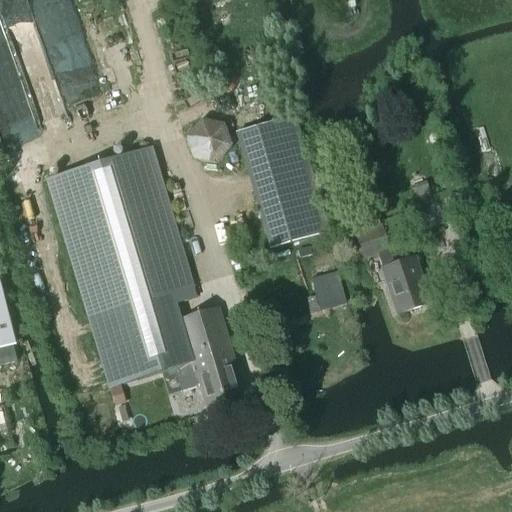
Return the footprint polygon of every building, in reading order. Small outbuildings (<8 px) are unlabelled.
[(215,166),(231,149),(224,125),(200,121),(185,139),(192,161),(215,166)] [(151,149),(46,181),(88,319),(109,391),(136,383),(164,374),(158,354),(172,350),(160,310),(161,310),(196,299),(193,288),(151,149)] [(358,236),(356,237),(364,260),(377,256),(397,316),(426,306),(416,278),(419,277),(414,260),(393,267),(380,229),(358,236)] [(319,313),(345,305),(337,273),(311,280),(319,313)] [(175,361),(173,362),(175,371),(182,393),(199,388),(208,417),(243,406),(232,370),(236,369),(218,309),(176,322),(186,358),(175,361)] [(0,363),(14,360),(10,344),(11,344),(5,319),(0,320),(0,363)]
